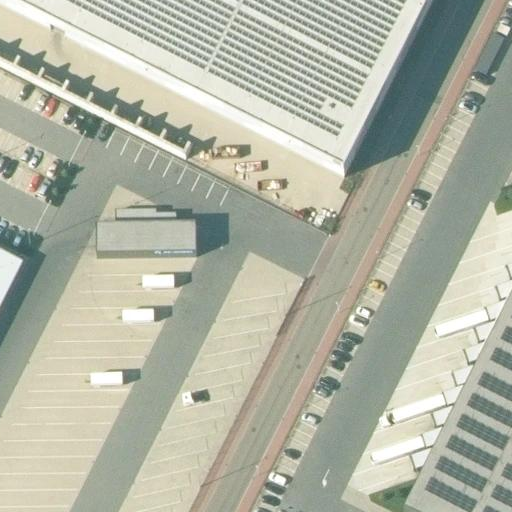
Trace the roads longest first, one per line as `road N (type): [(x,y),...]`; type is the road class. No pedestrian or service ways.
road 1 (unclassified): [(221,511),(480,0)]
road 2 (unknown): [(222,221),(87,511)]
road 3 (unknown): [(82,155),(222,221)]
road 4 (unknown): [(222,221),(338,279)]
